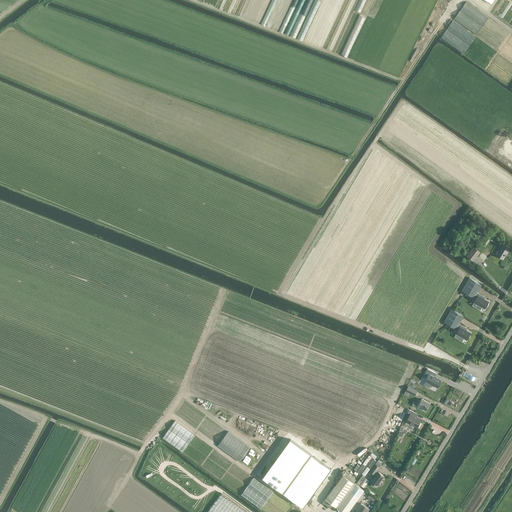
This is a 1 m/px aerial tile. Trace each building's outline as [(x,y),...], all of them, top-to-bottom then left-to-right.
[(511,2),(508,0),(498,0),(497,16),(503,20),(507,20),(507,19),(503,16),(508,17),(510,14),(511,14),(510,16),(511,13),(511,2)] [(466,1),(454,18),(477,33),(488,16),(466,1)] [(362,13),(367,15),(371,5),(368,4),(367,6),(365,5),(362,13)] [(348,57),(364,17),(359,15),(342,54),(348,57)] [(510,248),(503,243),(496,255),(503,259),(510,248)] [(480,252),(473,247),(466,256),(473,261),(480,252)] [(462,291),(476,299),(474,302),(478,305),(476,308),(480,310),(482,307),(485,309),(485,307),(487,307),(488,304),(488,303),(489,301),(483,298),(484,296),(477,292),(482,285),(470,278),(462,291)] [(444,322),(458,330),(456,334),(460,336),(458,339),(462,341),(464,338),(467,340),(468,338),(469,338),(471,335),(470,334),(471,333),(464,329),(465,327),(459,324),(464,316),(452,309),(444,322)] [(436,373),(428,369),(425,373),(428,374),(425,381),(426,381),(424,385),(429,388),(431,384),(438,387),(441,380),(435,377),(436,373)] [(467,372),(464,376),(473,381),(475,377),(467,372)] [(408,386),(406,391),(414,395),(417,391),(408,386)] [(414,401),(412,404),(421,409),(422,408),(426,410),(430,403),(422,399),(420,401),(418,400),(416,402),(414,401)] [(417,427),(418,425),(421,419),(417,416),(418,414),(408,409),(406,412),(410,414),(408,417),(407,419),(406,422),(417,427)] [(183,451),(195,433),(174,420),(163,437),(183,451)] [(397,430),(393,441),(400,443),(404,432),(397,430)] [(290,439),(263,477),(290,497),(303,507),(320,485),(331,468),(290,439)] [(371,468),(376,460),(374,458),(368,466),(371,468)] [(359,473),(365,465),(360,460),(353,469),(359,473)] [(375,464),(370,471),(375,475),(370,481),(372,482),(371,484),(371,485),(374,487),(375,487),(376,485),(377,486),(384,476),(377,471),(382,463),(378,460),(375,464)] [(330,508),(333,504),(335,506),(336,507),(354,483),(343,475),(323,502),(330,508)] [(364,487),(369,480),(365,477),(360,484),(364,487)] [(342,511),(348,511),(359,497),(364,490),(354,483),(336,507),(340,510),(342,511)] [(265,511),(287,511),(293,505),(272,491),(260,509),(265,511)] [(247,511),(221,493),(207,511),(247,511)] [(367,497),(375,502),(377,499),(369,494),(367,497)] [(361,503),(355,511),(367,511),(370,508),(361,503)]
